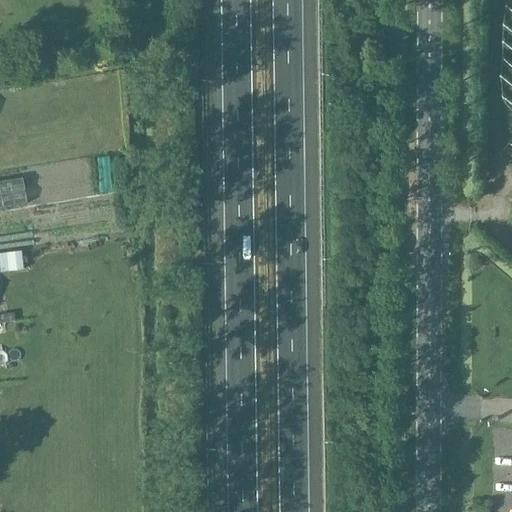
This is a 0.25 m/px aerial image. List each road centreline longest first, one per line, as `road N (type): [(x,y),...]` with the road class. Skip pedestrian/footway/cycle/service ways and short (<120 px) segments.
road 1 (motorway): [(295,511),(287,0)]
road 2 (motorway): [(236,0),(243,511)]
road 3 (tertiary): [(429,511),(429,0)]
road 4 (track): [(511,246),(492,216),(494,0)]
